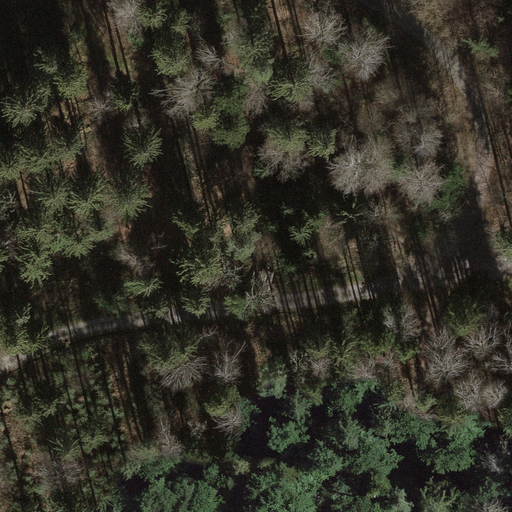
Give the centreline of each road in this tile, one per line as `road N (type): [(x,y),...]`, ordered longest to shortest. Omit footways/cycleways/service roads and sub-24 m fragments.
road 1 (track): [(0,364),(76,330),(511,262)]
road 2 (track): [(363,0),(426,36),(472,91),(482,129),(460,274)]
